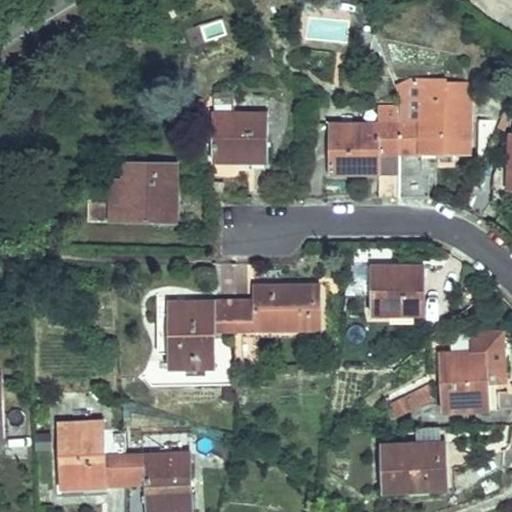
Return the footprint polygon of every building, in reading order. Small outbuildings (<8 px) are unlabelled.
[(511,20),(500,39),(511,46),(511,20)] [(465,161),(470,94),(444,93),(444,86),(411,85),(390,91),(395,107),(399,120),(397,202),(413,202),(418,160),(465,161)] [(397,202),(399,120),(395,107),(378,107),(378,124),(325,122),(323,175),(377,177),(375,200),(397,202)] [(269,169),(270,111),(214,110),(213,169),(269,169)] [(511,139),(500,139),(501,171),(491,171),(487,179),(467,175),(455,208),(478,224),(507,190),(511,189),(511,139)] [(87,197),(84,218),(180,222),(182,167),(126,165),(125,186),(110,185),(109,197),(87,197)] [(372,278),(370,322),(420,324),(422,274),(393,273),(393,278),(372,278)] [(322,333),(325,285),(257,283),(258,301),(237,300),(235,331),(322,333)] [(235,331),(237,300),(174,299),(171,362),(212,363),(212,330),(235,331)] [(456,352),(436,352),(436,412),(489,412),(490,395),(489,385),(508,385),(508,333),(475,333),(475,352),(456,352)] [(456,333),(456,352),(475,352),(475,333),(456,333)] [(396,418),(435,402),(426,380),(387,396),(396,418)] [(499,395),(490,395),(489,412),(499,412),(499,395)] [(120,495),(119,458),(103,457),(104,421),(54,422),(54,495),(120,495)] [(416,430),(417,441),(443,440),(442,429),(416,430)] [(446,448),(380,451),(383,498),(449,495),(446,448)] [(187,511),(189,459),(119,458),(120,495),(144,495),(142,511),(187,511)] [(334,511),(318,503),(317,511),(334,511)]
